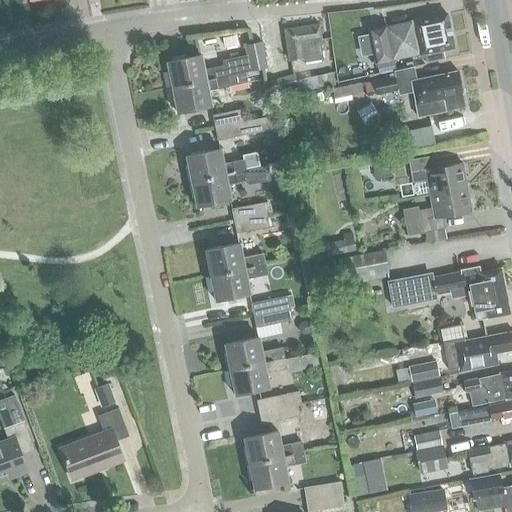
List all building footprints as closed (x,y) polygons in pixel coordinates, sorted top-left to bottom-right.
[(367,30),(375,65),(416,56),(417,60),(425,58),(426,61),(425,61),(425,63),(443,59),(443,57),(441,58),(440,51),(453,48),(446,14),(410,22),(385,28),(385,26),(367,30)] [(284,28),(288,61),(303,59),(303,63),(323,60),(319,24),(284,28)] [(165,71),(168,89),(225,78),(240,75),(266,71),(261,44),(244,47),(246,57),(221,61),(222,65),(203,69),(200,54),(166,60),(168,70),(165,71)] [(412,97),(414,103),(416,114),(445,108),(445,107),(463,103),(457,70),(410,79),(412,97)] [(296,81),(297,88),(294,76),(268,82),(273,99),(298,92),(298,94),(335,86),(332,73),(296,81)] [(168,89),(170,97),(171,102),(174,101),(177,111),(209,104),(208,97),(207,90),(227,87),(242,84),(240,75),(225,78),(168,89)] [(364,85),(367,99),(397,92),(393,78),(364,85)] [(349,86),(332,90),(336,104),(352,100),(349,86)] [(371,103),(357,111),(366,126),(380,118),(371,103)] [(212,114),(215,126),(244,120),(241,108),(212,114)] [(215,126),(217,138),(276,126),(274,114),(244,120),(215,126)] [(413,129),(392,134),(395,144),(397,153),(417,149),(413,129)] [(187,163),(184,164),(188,181),(245,168),(243,157),(222,162),(219,147),(185,155),(187,163)] [(433,156),(409,160),(411,170),(412,180),(413,183),(428,181),(429,181),(415,184),(413,186),(415,193),(417,195),(430,192),(465,185),(461,164),(435,168),(434,166),(433,156)] [(390,162),(372,165),(375,180),(392,177),(390,162)] [(245,168),(188,181),(192,197),(194,197),(196,205),(229,198),(230,198),(227,183),(246,179),(247,183),(270,178),(267,163),(245,168)] [(418,209),(403,212),(406,234),(421,231),(442,228),(440,215),(469,210),(465,185),(430,192),(434,210),(419,213),(418,209)] [(232,208),(234,220),(265,213),(263,202),(232,208)] [(234,220),(237,231),(267,225),(265,213),(234,220)] [(343,239),(324,243),(327,257),(355,252),(351,232),(342,233),(343,239)] [(204,258),(208,275),(264,263),(262,252),(242,256),(239,242),(204,249),(206,258),(204,258)] [(389,277),(384,252),(327,262),(331,284),(360,279),(360,282),(389,277)] [(314,257),(301,260),(310,292),(323,288),(314,257)] [(208,275),(211,291),(213,291),(215,300),(248,293),(245,278),(267,274),(264,263),(208,275)] [(436,300),(435,295),(465,289),(464,286),(469,285),(476,321),(509,314),(500,269),(479,273),(478,267),(460,271),(460,273),(432,278),(431,273),(386,282),(391,309),(436,300)] [(251,302),(253,314),(289,307),(287,295),(251,302)] [(253,314),(255,326),(291,319),(289,307),(253,314)] [(302,321),(298,326),(300,331),(303,334),(309,333),(312,329),(311,324),(307,321),(302,321)] [(443,343),(448,371),(479,365),(478,361),(496,357),(495,354),(511,350),(511,331),(464,341),(463,339),(443,343)] [(223,353),(226,369),(284,357),(282,346),(261,351),(258,336),(225,343),(227,352),(223,353)] [(226,369),(230,385),(233,384),(235,394),(268,387),(265,372),(286,368),(284,357),(226,369)] [(408,367),(410,381),(438,375),(436,362),(408,367)] [(465,392),(469,391),(472,404),(511,395),(511,369),(463,379),(465,392)] [(411,382),(415,398),(442,393),(439,376),(411,382)] [(96,389),(103,407),(115,403),(107,384),(96,389)] [(256,400),(258,412),(301,404),(299,392),(256,400)] [(0,400),(0,416),(4,426),(24,417),(14,394),(0,400)] [(511,399),(468,408),(471,423),(500,417),(501,423),(511,420),(511,399)] [(426,400),(411,403),(414,417),(429,414),(426,400)] [(258,412),(260,424),(299,416),(296,405),(301,404),(258,412)] [(61,448),(72,478),(122,459),(115,441),(128,436),(118,409),(97,416),(103,432),(61,448)] [(0,443),(0,478),(7,476),(7,477),(26,471),(20,454),(34,449),(24,422),(3,429),(7,441),(0,443)] [(243,449),(247,464),(303,452),(300,441),(280,446),(277,431),(244,439),(246,448),(243,449)] [(413,436),(416,450),(441,445),(438,431),(413,436)] [(468,448),(472,472),(488,469),(487,466),(507,462),(508,465),(511,464),(511,438),(503,441),(503,443),(487,446),(487,445),(468,448)] [(442,446),(414,452),(419,475),(447,469),(442,446)] [(247,464),(248,467),(247,467),(250,481),(252,480),(254,489),(288,481),(284,467),(305,462),(303,452),(247,464)] [(362,462),(351,465),(357,495),(369,493),(362,462)] [(511,511),(511,484),(500,487),(498,473),(470,478),(473,499),(475,498),(477,509),(506,505),(506,511),(511,511)] [(304,488),(306,502),(343,496),(341,482),(304,488)] [(407,496),(410,511),(438,511),(447,511),(443,489),(407,496)] [(306,502),(308,511),(345,505),(343,496),(306,502)]
